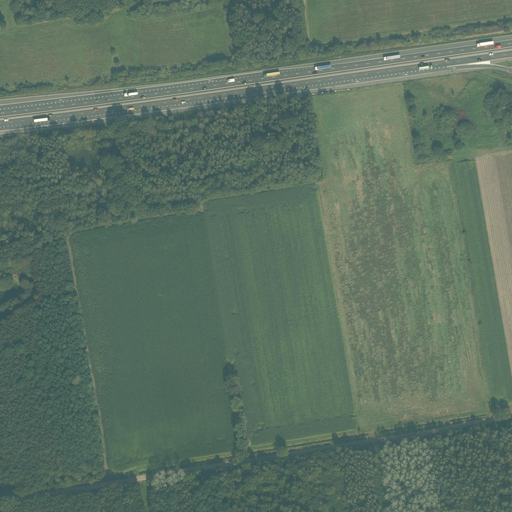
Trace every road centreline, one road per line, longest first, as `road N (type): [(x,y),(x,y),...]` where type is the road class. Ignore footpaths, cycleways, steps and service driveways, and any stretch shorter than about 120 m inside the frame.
road 1 (motorway): [(511,43),(0,113)]
road 2 (motorway): [(0,123),(447,63)]
road 3 (track): [(511,419),(246,463)]
road 4 (track): [(246,463),(0,503)]
road 5 (track): [(174,0),(0,29)]
